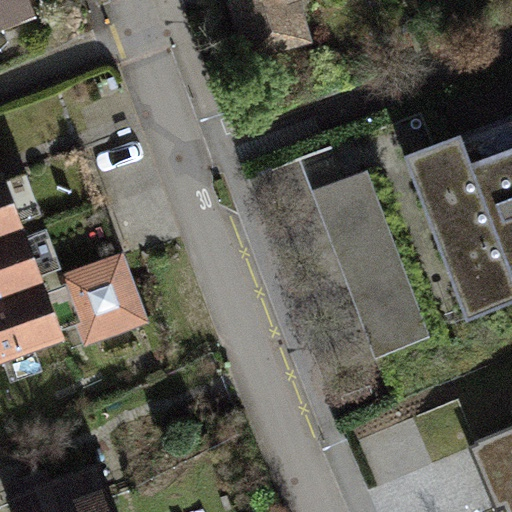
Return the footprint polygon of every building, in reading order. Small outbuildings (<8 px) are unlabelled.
[(0,0),(0,36),(41,20),(33,0),(0,0)] [(326,0),(232,0),(253,68),(317,49),(304,7),(326,0)] [(511,125),(405,168),(467,324),(511,306),(511,125)] [(15,166),(0,171),(0,245),(39,231),(15,166)] [(341,256),(363,354),(421,342),(389,198),(345,207),(355,253),(341,256)] [(39,231),(0,245),(0,307),(60,285),(39,231)] [(70,282),(92,348),(151,328),(128,262),(70,282)] [(60,285),(0,307),(0,362),(78,333),(60,285)] [(511,411),(496,418),(511,455),(511,411)] [(124,511),(102,453),(0,490),(0,492),(7,511),(124,511)]
